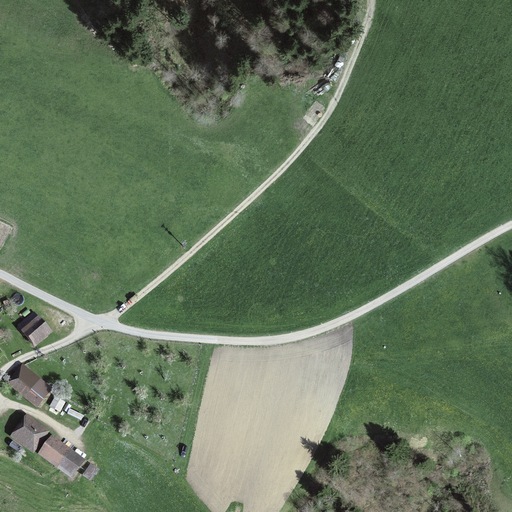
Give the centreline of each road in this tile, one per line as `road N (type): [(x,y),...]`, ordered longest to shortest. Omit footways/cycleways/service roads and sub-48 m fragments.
road 1 (track): [(511,224),(350,315),(277,339),(117,325),(0,272)]
road 2 (track): [(101,321),(295,153),(334,100),(371,0)]
road 3 (track): [(215,511),(134,438),(102,426),(58,426)]
